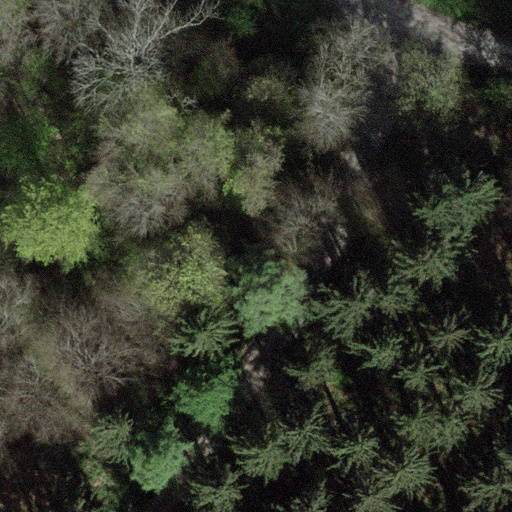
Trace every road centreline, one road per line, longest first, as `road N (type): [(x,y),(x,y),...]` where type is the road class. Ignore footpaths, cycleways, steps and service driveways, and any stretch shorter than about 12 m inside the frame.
road 1 (track): [(397,18),(324,227),(268,340),(157,511)]
road 2 (track): [(364,0),(511,57)]
